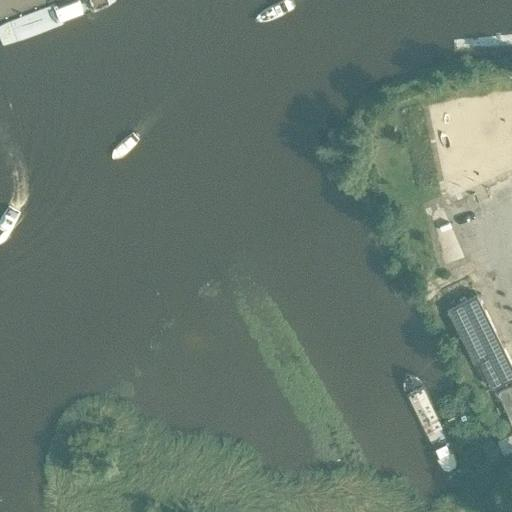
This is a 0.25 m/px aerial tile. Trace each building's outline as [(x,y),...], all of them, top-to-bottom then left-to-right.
[(384,215),(331,240),(395,378),(445,355),(448,353),(384,215)] [(478,360),(492,387),(511,377),(511,363),(477,293),(447,308),(474,362),(478,360)] [(395,378),(387,382),(444,502),(501,476),(445,355),(395,378)] [(511,383),(498,389),(511,424),(511,383)] [(511,428),(501,434),(507,448),(511,446),(511,428)]
